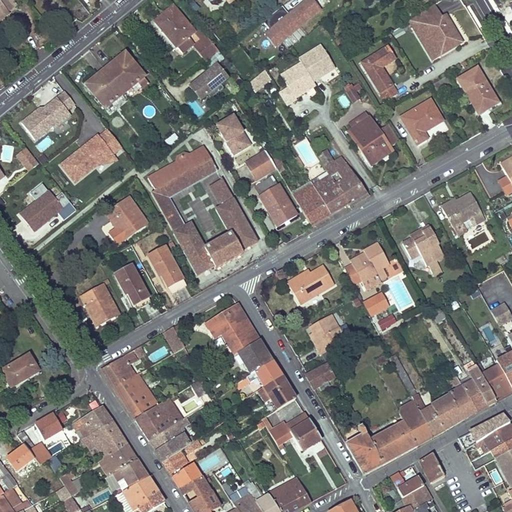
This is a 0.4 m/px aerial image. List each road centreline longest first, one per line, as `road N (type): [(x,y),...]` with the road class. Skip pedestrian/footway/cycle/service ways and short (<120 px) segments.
road 1 (residential): [(238,280),(511,130)]
road 2 (residential): [(238,280),(360,483)]
road 3 (residential): [(0,111),(136,0)]
road 4 (residential): [(86,363),(238,280)]
road 5 (tertiary): [(183,511),(95,376)]
road 6 (tertiary): [(0,242),(86,363)]
